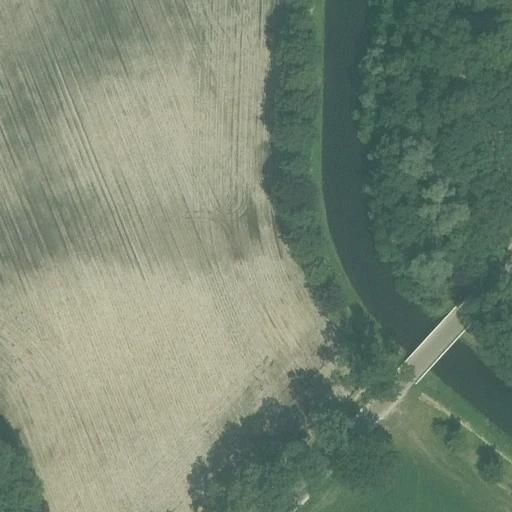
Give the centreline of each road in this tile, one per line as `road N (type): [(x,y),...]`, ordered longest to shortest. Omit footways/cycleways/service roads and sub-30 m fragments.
road 1 (tertiary): [(281,511),(511,264)]
road 2 (tertiary): [(511,177),(481,108),(457,0)]
